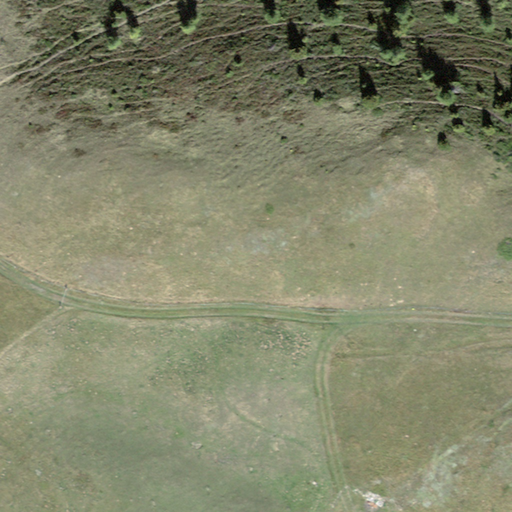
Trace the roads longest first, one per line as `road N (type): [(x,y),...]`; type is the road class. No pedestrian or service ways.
road 1 (track): [(511,318),(87,307),(0,267)]
road 2 (track): [(250,308),(124,366),(0,400)]
